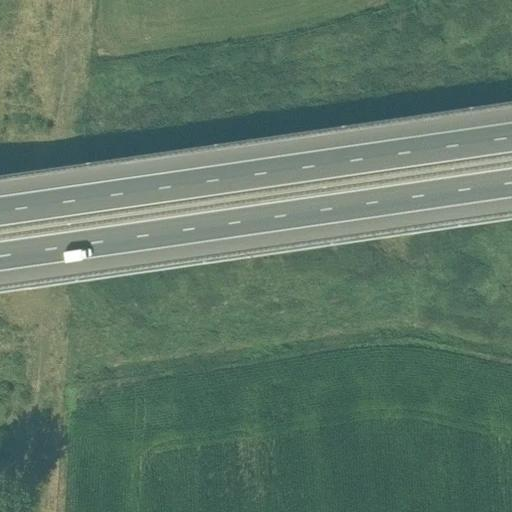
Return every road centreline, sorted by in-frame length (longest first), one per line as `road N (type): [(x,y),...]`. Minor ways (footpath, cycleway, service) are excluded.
road 1 (motorway): [(511,138),(0,213)]
road 2 (motorway): [(0,259),(511,185)]
road 3 (track): [(77,0),(27,511)]
